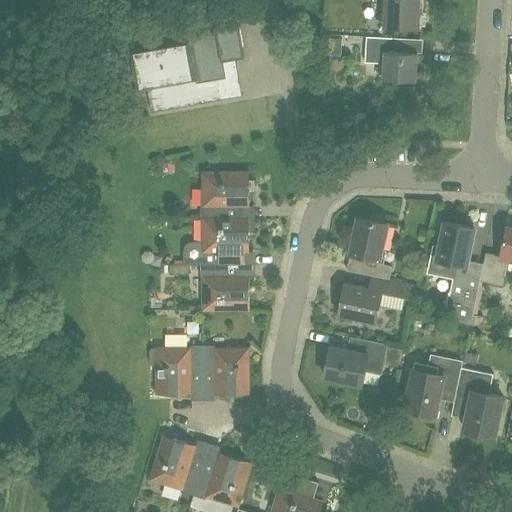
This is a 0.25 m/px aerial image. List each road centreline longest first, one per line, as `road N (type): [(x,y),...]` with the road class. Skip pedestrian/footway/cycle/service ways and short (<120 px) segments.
road 1 (track): [(72,30),(70,128),(27,511)]
road 2 (residential): [(329,192),(314,213),(281,357),(290,407)]
road 3 (residential): [(329,192),(298,147),(272,0)]
road 4 (residential): [(483,182),(491,0)]
road 5 (residential): [(483,182),(369,176),(329,192)]
road 6 (residential): [(290,407),(325,438),(414,472)]
road 7 (residential): [(170,414),(268,415),(290,407)]
